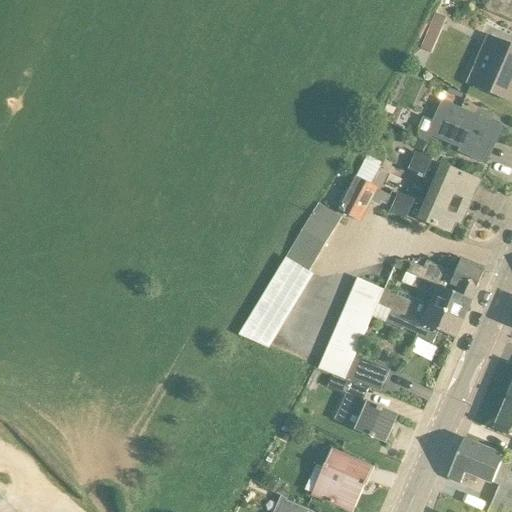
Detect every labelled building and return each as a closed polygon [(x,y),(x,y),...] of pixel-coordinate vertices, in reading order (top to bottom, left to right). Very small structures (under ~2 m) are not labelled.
[(511,0),(488,0),(484,10),(511,21),(511,0)] [(435,18),(422,49),(431,54),(445,22),(435,18)] [(511,47),(490,38),(470,86),(511,104),(511,47)] [(502,129),(443,104),(429,135),(466,151),(465,154),(482,162),(491,141),(496,143),(502,129)] [(423,223),(451,234),(456,223),(458,222),(459,222),(461,223),(462,222),(463,221),(464,220),(470,204),(465,202),(475,181),(415,156),(408,173),(437,185),(428,207),(419,203),(418,205),(398,197),(391,213),(422,226),(423,223)] [(365,157),(355,177),(358,179),(364,182),(363,185),(369,188),(380,165),(365,157)] [(369,188),(363,185),(364,182),(358,179),(355,177),(336,212),(359,223),(370,202),(378,206),(380,202),(386,205),(389,198),(369,188)] [(310,219),(333,233),(341,220),(318,206),(310,219)] [(302,233),(325,247),(333,233),(310,219),(302,233)] [(294,247),(317,261),(325,247),(302,233),(294,247)] [(309,274),(317,261),(294,247),(286,260),(309,274)] [(304,288),(312,276),(309,274),(286,260),(278,272),(304,288)] [(406,274),(417,279),(418,279),(471,303),(477,289),(478,289),(485,273),(460,262),(455,275),(426,263),(423,270),(410,264),(406,274)] [(297,300),(304,288),(278,272),(271,284),(297,300)] [(418,279),(417,279),(413,289),(434,298),(430,306),(463,322),(471,303),(418,279)] [(353,295),(378,306),(383,293),(359,282),(353,295)] [(263,297),(290,313),(297,300),(271,284),(263,297)] [(378,306),(373,317),(372,319),(402,332),(403,330),(417,336),(416,338),(433,345),(438,333),(455,341),(463,322),(430,306),(430,307),(413,300),(411,305),(383,293),(378,306)] [(353,295),(348,306),(373,317),(378,306),(353,295)] [(290,313),(263,297),(256,309),(282,325),(290,313)] [(372,319),(373,317),(348,306),(343,318),(368,329),(372,319)] [(275,337),(282,325),(256,309),(248,321),(275,337)] [(343,318),(339,327),(364,338),(368,329),(343,318)] [(239,336),(267,350),(275,337),(248,321),(239,336)] [(359,349),(364,338),(339,327),(334,339),(359,349)] [(334,339),(329,350),(354,361),(359,349),(334,339)] [(349,372),(354,361),(329,350),(324,361),(349,372)] [(319,372),(332,378),(344,383),(345,381),(349,372),(324,361),(319,372)] [(351,368),(346,381),(360,387),(366,375),(351,368)] [(311,392),(320,374),(315,371),(305,389),(311,392)] [(345,397),(340,408),(350,412),(344,426),(386,444),(397,417),(364,403),(369,391),(360,387),(346,381),(345,381),(344,383),(332,378),(327,389),(345,397)] [(496,430),(511,436),(511,401),(509,400),(496,430)] [(488,511),(511,511),(511,474),(510,473),(511,467),(511,464),(503,460),(504,458),(465,441),(448,479),(461,485),(463,479),(476,485),(479,478),(499,487),(488,511)] [(329,472),(317,498),(349,511),(360,485),(366,488),(374,468),(332,450),(323,469),(329,472)] [(310,511),(286,502),(287,500),(280,498),(277,506),(283,509),(282,511),(310,511)]
